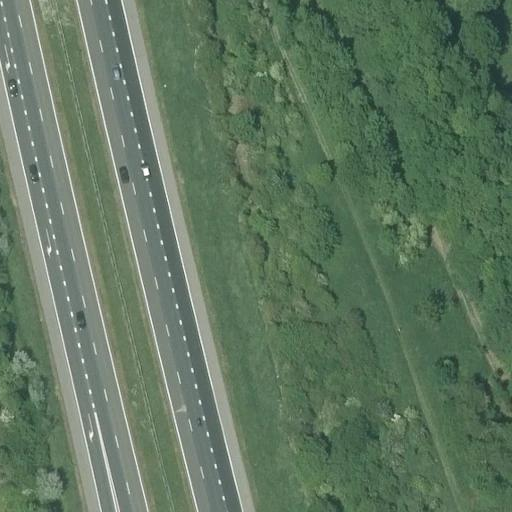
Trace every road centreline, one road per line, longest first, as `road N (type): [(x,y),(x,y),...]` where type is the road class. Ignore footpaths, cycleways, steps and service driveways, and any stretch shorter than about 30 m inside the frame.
road 1 (motorway): [(211,511),(92,0)]
road 2 (motorway): [(15,0),(106,410)]
